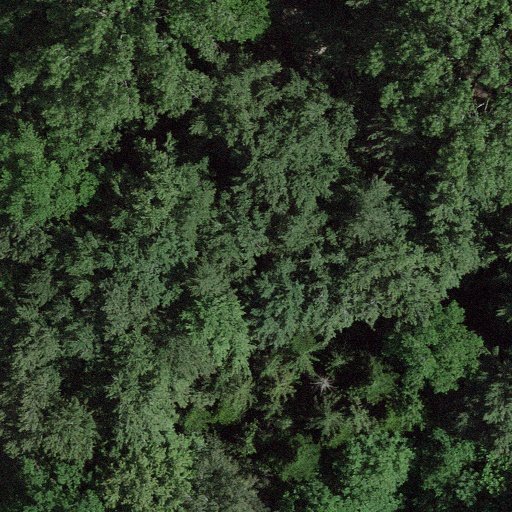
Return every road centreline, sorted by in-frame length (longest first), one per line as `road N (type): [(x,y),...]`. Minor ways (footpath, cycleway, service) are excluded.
road 1 (residential): [(410,511),(467,318),(416,190),(267,0)]
road 2 (track): [(42,511),(20,396),(5,214),(40,0)]
road 3 (track): [(467,318),(511,57)]
